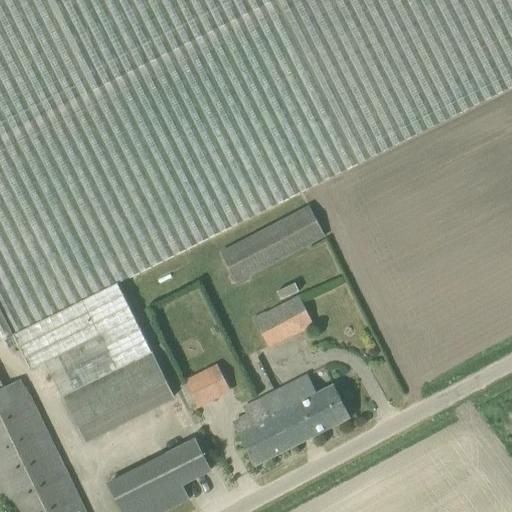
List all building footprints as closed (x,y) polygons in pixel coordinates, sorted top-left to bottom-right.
[(511,87),(511,0),(0,0),(0,342),(15,336),(119,283),(511,87)] [(325,236),(310,207),(221,254),(235,283),(325,236)] [(276,289),(280,298),(299,291),(296,282),(276,289)] [(152,353),(119,283),(15,336),(31,370),(100,336),(116,370),(63,397),(86,442),(175,398),(152,353)] [(254,320),(268,347),(313,324),(299,297),(254,320)] [(198,409),(230,393),(216,365),(184,381),(198,409)] [(239,434),(255,466),(350,417),(334,385),(317,394),(307,376),(243,408),(253,427),(239,434)] [(0,489),(10,511),(84,511),(21,380),(4,388),(0,378),(0,489)] [(197,440),(168,455),(182,484),(211,469),(197,440)]
